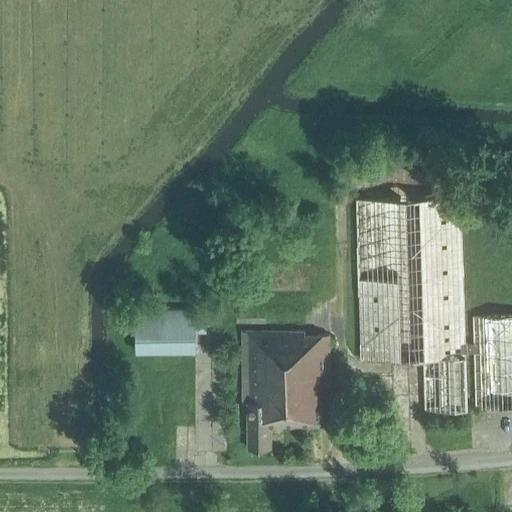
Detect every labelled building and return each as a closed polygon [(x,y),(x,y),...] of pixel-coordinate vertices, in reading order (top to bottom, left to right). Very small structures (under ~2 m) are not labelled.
[(461,194),(356,198),(361,358),(392,357),(424,356),(425,407),(467,406),(465,350),(465,342),(461,194)] [(141,310),(140,350),(194,351),(194,335),(206,335),(206,310),(202,310),(141,310)] [(475,342),(465,342),(465,350),(475,350),(477,405),(477,406),(511,405),(511,313),(474,315),(475,342)] [(305,334),(305,331),(242,331),(242,403),(248,403),(248,448),(271,447),(270,425),(331,423),(329,334),(305,334)] [(358,412),(378,411),(378,382),(358,382),(358,412)]
